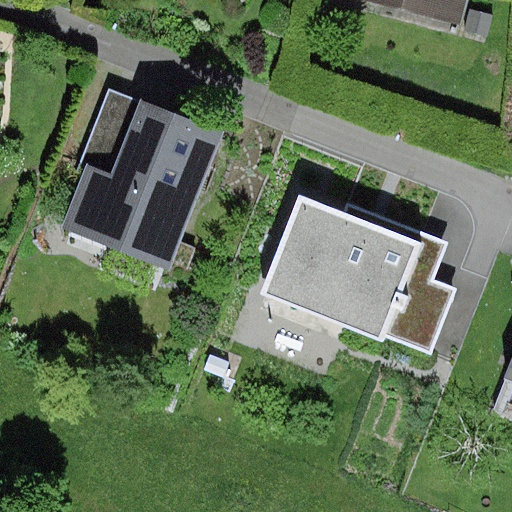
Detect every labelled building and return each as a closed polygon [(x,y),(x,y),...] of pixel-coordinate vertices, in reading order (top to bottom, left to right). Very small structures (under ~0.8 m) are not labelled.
[(420,0),(458,10),(460,0),(420,0)] [(113,97),(91,151),(126,165),(147,110),(113,97)] [(216,138),(147,110),(126,165),(91,151),(83,172),(93,176),(79,212),(114,226),(109,240),(167,263),(216,138)] [(344,214),(301,197),(265,291),(386,338),(387,335),(395,313),(403,316),(411,295),(403,293),(409,278),(416,281),(428,249),(421,246),(422,243),(344,214)] [(348,205),(344,214),(422,243),(421,246),(428,249),(416,281),(409,278),(403,293),(411,295),(403,316),(395,313),(387,335),(432,353),(457,290),(434,282),(448,243),(348,205)] [(114,226),(79,212),(73,226),(109,240),(114,226)] [(511,382),(507,381),(494,413),(511,420),(511,382)]
